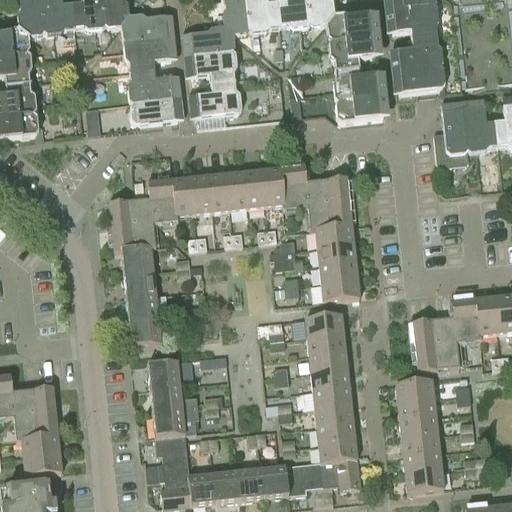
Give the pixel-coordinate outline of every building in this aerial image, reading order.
[(43,41),(38,0),(17,0),(19,18),(16,22),(17,34),(28,43),(43,41)] [(74,38),(71,10),(62,11),(60,0),(38,0),(43,41),(74,38)] [(104,34),(100,0),(78,0),(80,9),(71,10),(74,38),(104,34)] [(119,33),(128,22),(127,10),(123,7),(121,0),(100,0),(104,34),(119,33)] [(221,33),(233,42),(234,41),(246,40),(248,37),(243,0),(222,0),(224,16),(221,20),(222,32),(221,33)] [(243,0),(248,37),(251,39),(266,38),(269,33),(278,32),(276,8),(267,9),(265,0),(243,0)] [(276,8),(278,32),(287,31),(292,35),(306,33),(309,30),(305,0),(283,0),(285,7),(276,8)] [(305,0),(309,30),(312,32),(324,31),(325,32),(334,20),(333,20),(332,8),(328,5),(327,0),(305,0)] [(433,0),(380,0),(385,42),(409,39),(411,57),(387,60),(391,103),(440,98),(443,93),(442,79),(438,76),(441,72),(439,58),(435,55),(433,36),(437,32),(435,17),(432,15),(434,12),(433,0)] [(462,75),(511,69),(511,56),(507,12),(487,14),(486,5),(476,7),(477,15),(456,17),(462,75)] [(334,20),(325,32),(326,44),(329,46),(379,41),(376,20),(350,23),(346,19),(334,21),(334,20)] [(122,49),(174,43),(171,22),(145,24),(141,21),(129,22),(128,22),(119,33),(120,34),(122,49)] [(179,41),(182,63),(231,58),(234,54),(233,42),(221,33),(209,34),(206,38),(179,41)] [(0,40),(0,61),(29,59),(27,44),(28,43),(17,34),(16,35),(4,36),(1,40),(0,40)] [(379,41),(329,46),(327,50),(329,64),(333,68),(334,77),(358,74),(357,65),(381,63),(379,41)] [(125,79),(153,76),(152,67),(176,64),(174,43),(122,49),(125,79)] [(274,65),(282,64),(281,55),(273,56),(274,65)] [(231,58),(182,63),(184,84),(208,82),(209,91),(234,88),(233,79),(236,75),(234,60),(231,58)] [(0,83),(3,83),(4,92),(32,89),(29,59),(0,61),(0,83)] [(358,74),(334,77),(335,86),(331,91),(333,105),(336,107),(385,102),(383,81),(359,83),(358,74)] [(128,110),(180,104),(178,83),(154,85),(153,76),(125,79),(128,110)] [(234,88),(209,91),(210,99),(186,102),(189,125),(237,120),(240,115),(239,101),(234,97),(234,88)] [(0,123),(36,120),(32,89),(4,92),(5,101),(0,101),(0,123)] [(503,127),(494,128),(496,153),(497,153),(497,152),(506,151),(510,155),(511,154),(511,101),(500,103),(503,127)] [(385,102),(336,107),(334,111),(335,125),(340,129),(387,124),(385,102)] [(180,104),(128,110),(130,127),(135,130),(183,125),(180,104)] [(482,105),(461,107),(466,156),(469,159),(484,158),(487,153),(496,153),(494,128),(485,129),(482,105)] [(467,168),(466,156),(461,107),(439,110),(443,140),(433,141),(436,170),(441,174),(465,172),(467,168)] [(295,115),(290,115),(291,123),(300,122),(300,118),(295,115)] [(36,120),(0,123),(0,145),(34,141),(37,137),(36,120)] [(98,131),(87,132),(88,140),(99,139),(98,131)] [(306,213),(309,236),(350,232),(345,184),(305,188),(303,172),(278,174),(283,216),(306,213)] [(278,174),(261,176),(264,213),(281,211),(282,216),(283,216),(278,174)] [(264,213),(261,176),(243,178),(247,215),(264,213)] [(243,178),(225,180),(229,217),(247,215),(243,178)] [(229,217),(225,180),(207,182),(211,218),(229,217)] [(207,182),(189,184),(193,220),(211,218),(207,182)] [(176,222),(193,220),(189,184),(171,186),(175,227),(177,227),(176,222)] [(108,209),(113,258),(154,253),(152,230),(175,227),(171,186),(146,188),(148,205),(108,209)] [(476,187),(468,187),(469,197),(477,196),(476,187)] [(314,237),(316,254),(352,250),(350,232),(309,236),(309,238),(314,237)] [(274,235),(265,236),(266,249),(275,248),(274,235)] [(258,250),(266,249),(265,236),(256,237),(258,250)] [(240,239),(231,240),(233,252),(241,251),(240,239)] [(224,253),(233,252),(231,240),(222,241),(224,253)] [(204,243),(195,244),(197,256),(206,255),(204,243)] [(188,257),(197,256),(195,244),(186,245),(188,257)] [(279,249),(280,258),(293,256),(292,247),(279,249)] [(316,254),(318,272),(354,268),(352,250),(316,254)] [(120,258),(122,281),(152,278),(150,255),(155,254),(154,253),(113,258),(113,259),(120,258)] [(294,265),(293,256),(280,258),(268,259),(269,266),(273,266),(274,276),(292,274),(291,265),(294,265)] [(174,266),(176,275),(188,273),(187,265),(174,266)] [(318,272),(320,290),(356,286),(354,268),(318,272)] [(189,282),(188,273),(176,275),(177,284),(189,282)] [(122,281),(125,305),(155,301),(152,278),(122,281)] [(283,285),(284,294),(297,292),(296,283),(283,285)] [(358,304),(356,286),(320,290),(322,308),(358,304)] [(297,301),(297,292),(284,294),(284,297),(285,301),(285,302),(297,301)] [(284,294),(274,295),(274,302),(285,301),(284,297),(284,294)] [(127,328),(157,325),(167,324),(165,300),(155,301),(125,305),(127,328)] [(511,318),(510,301),(492,303),(496,340),(511,337),(511,318)] [(492,303),(474,305),(479,347),(480,347),(479,341),(496,340),(492,303)] [(455,349),(479,347),(474,305),(450,308),(451,324),(411,328),(416,378),(458,373),(455,349)] [(192,313),(193,321),(194,330),(203,329),(201,312),(192,313)] [(180,323),(193,321),(192,313),(179,314),(180,323)] [(194,330),(193,321),(180,323),(181,332),(194,330)] [(306,344),(342,340),(340,321),(304,325),(306,344)] [(160,350),(157,325),(127,328),(130,353),(160,350)] [(270,347),(282,346),(282,338),(269,339),(270,347)] [(306,344),(308,361),(344,358),(342,340),(306,344)] [(283,355),(282,346),(270,347),(270,356),(283,355)] [(344,358),(308,361),(309,379),(346,376),(344,358)] [(498,363),(500,376),(508,375),(507,362),(498,363)] [(491,377),(500,376),(498,363),(490,364),(491,377)] [(212,373),(211,364),(199,365),(199,374),(212,373)] [(148,395),(178,392),(176,367),(146,371),(148,395)] [(273,383),(286,382),(285,373),(273,375),(273,383)] [(309,379),(311,397),(348,393),(346,376),(309,379)] [(15,447),(20,447),(20,446),(57,442),(51,393),(11,398),(9,381),(0,382),(0,424),(12,423),(15,447)] [(287,391),(286,382),(273,383),(274,392),(287,391)] [(396,409),(433,405),(430,386),(394,390),(396,409)] [(148,395),(151,419),(196,414),(195,403),(180,405),(178,392),(148,395)] [(454,394),(455,402),(468,401),(467,392),(454,394)] [(348,393),(311,397),(313,415),(350,411),(348,393)] [(469,410),(468,401),(455,402),(456,411),(469,410)] [(203,413),(216,412),(215,403),(203,405),(203,413)] [(396,409),(398,427),(434,423),(433,405),(396,409)] [(277,419),(290,418),(289,409),(276,410),(277,419)] [(313,415),(315,433),(352,429),(350,411),(313,415)] [(217,421),(216,412),(203,413),(204,422),(217,421)] [(197,425),(196,414),(151,419),(154,443),(184,440),(182,427),(197,425)] [(291,427),(290,418),(277,419),(278,428),(291,427)] [(398,427),(400,445),(436,441),(434,423),(398,427)] [(458,430),(459,438),(472,437),(471,428),(458,430)] [(352,429),(315,433),(317,451),(354,447),(352,429)] [(473,446),(472,437),(459,438),(460,447),(473,446)] [(264,438),(255,439),(257,451),(266,450),(264,438)] [(248,452),(257,451),(255,439),(247,440),(248,452)] [(161,461),(162,478),(187,476),(184,440),(154,443),(156,462),(161,461)] [(400,445),(402,463),(438,459),(436,441),(400,445)] [(20,447),(22,464),(59,460),(57,442),(20,446),(20,447)] [(216,443),(208,444),(209,457),(218,456),(216,443)] [(200,458),(209,457),(208,444),(199,445),(200,458)] [(281,455),(294,454),(293,445),(280,446),(281,455)] [(319,468),(319,469),(356,465),(354,447),(317,451),(319,468)] [(295,463),(294,454),(281,455),(282,464),(295,463)] [(402,463),(404,480),(440,476),(438,459),(402,463)] [(61,478),(59,460),(22,464),(24,483),(61,478)] [(483,463),(474,464),(475,473),(476,481),(485,480),(483,463)] [(462,465),(463,474),(475,473),(474,464),(462,465)] [(356,465),(319,469),(321,493),(338,492),(339,496),(359,494),(356,465)] [(321,493),(319,469),(319,468),(283,472),(286,502),(305,500),(305,495),(321,493)] [(144,471),(145,480),(158,479),(157,470),(144,471)] [(262,505),(286,502),(283,472),(259,475),(262,505)] [(476,481),(475,473),(463,474),(464,483),(476,481)] [(239,507),(262,505),(259,475),(235,477),(239,507)] [(188,482),(187,476),(162,478),(164,495),(159,496),(161,511),(190,511),(188,482)] [(442,495),(440,476),(404,480),(406,499),(442,495)] [(215,510),(239,507),(235,477),(211,480),(215,510)] [(159,488),(158,479),(145,480),(146,489),(159,488)] [(190,511),(193,511),(215,510),(211,480),(188,482),(190,511)] [(36,511),(49,510),(47,490),(4,495),(6,511),(36,511)] [(322,499),(323,511),(324,511),(332,511),(331,498),(322,499)] [(314,511),(323,511),(322,499),(313,500),(314,511)]
